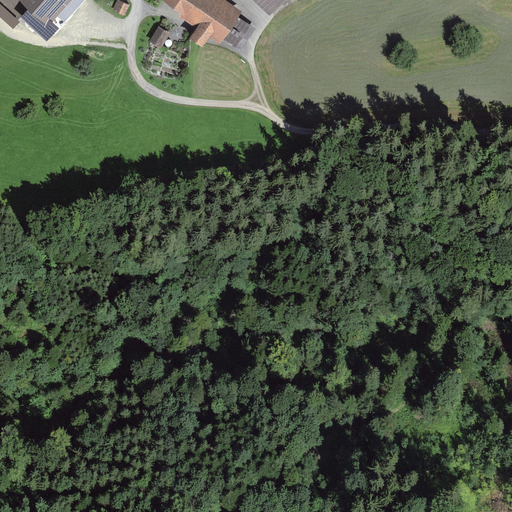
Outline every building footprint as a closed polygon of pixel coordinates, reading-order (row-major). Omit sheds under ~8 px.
[(21,0),(51,25),(73,0),(21,0)] [(239,47),(252,29),(237,18),(241,12),(222,0),(165,0),(182,11),(180,15),(198,27),(191,37),(204,46),(211,36),(220,42),(224,36),(239,47)] [(286,0),(255,0),(269,15),(286,0)] [(124,16),(129,6),(119,1),(114,11),(124,16)] [(171,35),(158,27),(150,41),(162,49),(171,35)]
